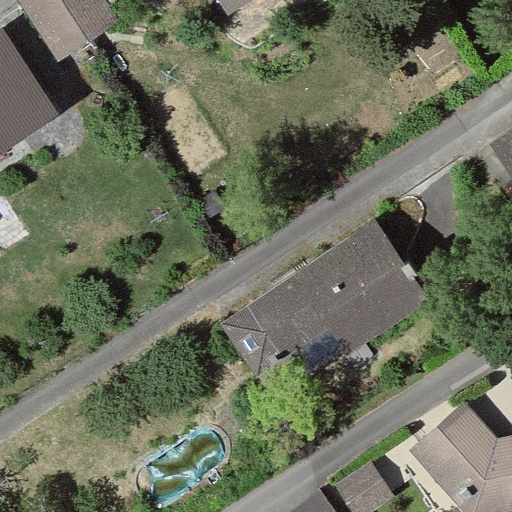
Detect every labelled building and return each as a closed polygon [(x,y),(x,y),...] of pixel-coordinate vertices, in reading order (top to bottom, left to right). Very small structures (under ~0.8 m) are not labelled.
[(25,0),(70,57),(129,11),(120,0),(25,0)] [(203,0),(213,15),(235,0),(203,0)] [(0,38),(0,146),(49,116),(0,38)] [(511,134),(474,155),(506,215),(511,211),(511,134)] [(340,240),(209,325),(262,406),(392,320),(340,240)] [(511,511),(511,444),(497,447),(467,415),(420,455),(465,511),(511,511)] [(370,466),(336,488),(352,511),(364,511),(390,496),(370,466)] [(329,511),(321,499),(301,511),(329,511)]
